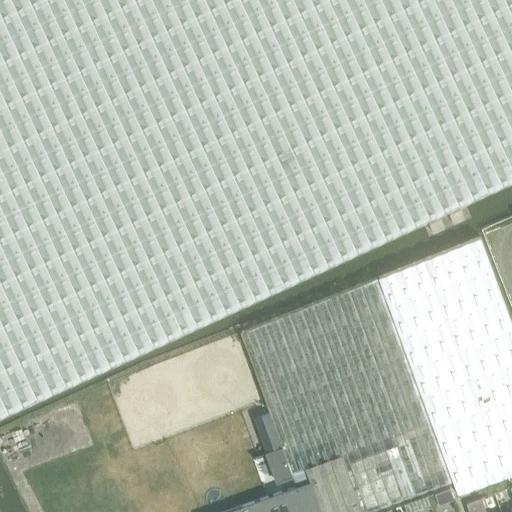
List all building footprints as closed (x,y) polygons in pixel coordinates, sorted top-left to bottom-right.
[(511,0),(0,0),(0,406),(3,406),(122,357),(511,177),(511,0)] [(447,250),(236,334),(279,447),(288,472),(290,472),(291,471),(303,467),(340,453),(361,511),(368,511),(447,482),(452,480),(456,493),(511,472),(511,328),(478,238),(447,250)] [(265,412),(255,415),(269,451),(278,447),(265,412)] [(269,451),(264,452),(275,483),(292,478),(288,472),(279,447),(278,447),(269,451)] [(296,486),(223,511),(361,511),(340,453),(303,467),(291,471),(296,486)] [(437,500),(434,493),(426,496),(431,509),(435,507),(437,500)] [(485,511),(480,498),(465,503),(468,511),(485,511)]
